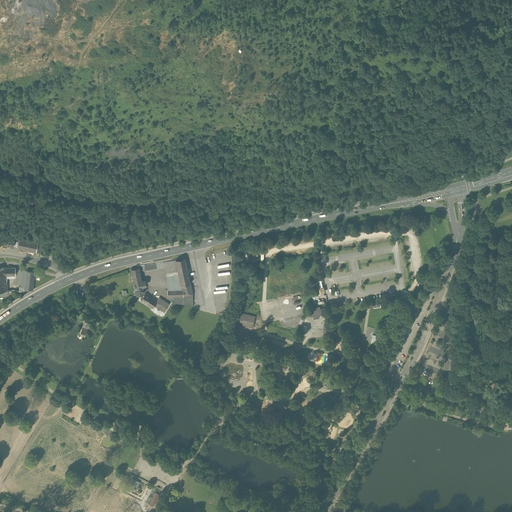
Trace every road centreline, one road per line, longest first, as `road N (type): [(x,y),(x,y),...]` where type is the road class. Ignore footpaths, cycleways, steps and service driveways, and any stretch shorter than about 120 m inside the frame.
road 1 (primary): [(69,280),(132,259),(397,203)]
road 2 (tertiary): [(452,258),(327,511)]
